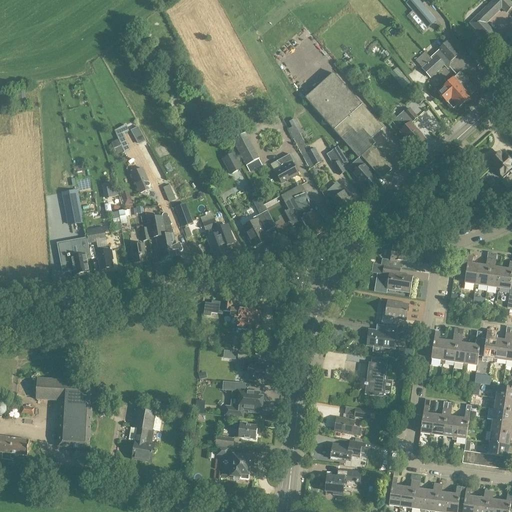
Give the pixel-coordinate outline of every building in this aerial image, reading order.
[(495,34),(486,24),(502,9),(506,14),(511,8),(511,3),(508,0),(494,0),(470,23),(487,42),(495,34)] [(436,21),(423,6),(414,13),(413,12),(414,11),(407,3),(404,5),(411,13),(409,15),(424,32),(436,21)] [(509,63),(511,59),(511,32),(511,31),(494,48),(509,63)] [(436,56),(431,61),(439,70),(444,66),(447,69),(449,62),(458,54),(448,43),(439,51),(435,55),(436,56)] [(416,62),(431,78),(439,70),(431,61),(425,54),(416,62)] [(394,80),(401,74),(397,69),(390,75),(394,80)] [(475,91),(460,73),(447,85),(464,103),(470,98),(469,97),(475,91)] [(383,130),(333,74),(304,100),(358,159),(358,160),(361,158),(366,164),(381,180),(393,169),(373,147),(375,145),(371,141),(383,130)] [(444,81),(438,87),(441,91),(438,94),(453,110),(457,106),(458,108),(464,103),(447,85),(444,81)] [(14,92),(17,101),(24,98),(21,89),(14,92)] [(419,105),(424,101),(418,95),(414,99),(419,105)] [(417,118),(410,110),(403,117),(401,115),(393,123),(405,137),(404,137),(416,149),(425,141),(414,129),(410,125),(412,123),(417,118)] [(288,130),(309,169),(322,163),(315,150),(309,153),(300,135),(302,133),(295,119),(289,123),(292,128),(288,130)] [(125,126),(114,132),(116,137),(116,138),(128,133),(125,126)] [(233,141),(246,166),(258,160),(245,134),(233,141)] [(118,140),(111,143),(117,156),(123,153),(118,140)] [(332,151),(332,152),(342,168),(348,164),(338,147),(332,151)] [(332,152),(327,155),(340,176),(345,173),(342,168),(332,152)] [(242,169),(234,153),(222,159),(230,176),(242,169)] [(502,158),(499,153),(490,161),(496,168),(494,169),(496,171),(496,173),(498,174),(503,179),(509,174),(507,173),(511,168),(511,167),(511,168),(511,167),(511,163),(505,156),(502,158)] [(280,170),(276,172),(282,184),(298,175),(292,164),(294,163),(290,155),(276,162),(280,170)] [(358,159),(348,169),(359,181),(358,183),(361,185),(362,185),(369,192),(370,191),(372,191),(374,189),(374,187),(378,183),(371,176),(372,175),(364,166),(366,164),(361,158),(358,160),(358,159)] [(131,174),(140,195),(151,190),(150,187),(150,186),(143,168),(131,174)] [(163,188),(169,203),(176,200),(170,186),(163,188)] [(343,192),(342,192),(344,191),(340,186),(328,196),(344,214),(345,213),(347,213),(350,211),(350,209),(354,205),(347,198),(348,197),(343,192)] [(324,232),(318,220),(320,219),(305,191),(284,202),(289,211),(296,207),(300,215),(307,211),(309,215),(300,220),(311,239),(324,232)] [(130,206),(128,198),(121,200),(123,208),(130,206)] [(193,223),(186,205),(176,209),(183,227),(192,224),(193,223)] [(71,227),(82,225),(79,208),(68,210),(71,227)] [(117,224),(125,224),(125,218),(127,218),(127,209),(116,209),(117,224)] [(162,215),(162,217),(165,236),(169,258),(178,256),(177,251),(179,251),(179,252),(180,253),(181,253),(182,253),(183,252),(183,251),(182,249),(181,249),(182,248),(180,244),(176,246),(173,230),(172,230),(172,229),(171,225),(172,225),(169,218),(168,218),(168,216),(167,215),(166,214),(165,214),(163,214),(162,215)] [(201,218),(206,232),(217,227),(212,214),(201,218)] [(265,229),(270,227),(262,214),(249,221),(248,223),(249,224),(243,228),(254,247),(268,240),(264,232),(265,229)] [(162,217),(146,220),(150,239),(157,237),(161,259),(169,258),(165,236),(162,217)] [(104,228),(86,231),(88,244),(106,241),(104,228)] [(143,242),(149,241),(147,229),(141,230),(143,242)] [(229,256),(221,234),(208,239),(216,261),(229,256)] [(130,245),(134,264),(147,262),(144,245),(136,246),(136,244),(130,245)] [(382,260),(381,266),(390,268),(400,269),(401,270),(402,262),(415,264),(417,250),(394,246),(391,261),(382,260)] [(101,270),(113,268),(112,261),(113,260),(112,251),(110,252),(110,247),(97,249),(98,254),(101,270)] [(84,256),(83,252),(72,254),(73,258),(71,259),(73,268),(75,267),(76,275),(88,272),(85,256),(84,256)] [(486,267),(479,266),(476,288),(478,288),(478,286),(487,287),(492,254),(488,253),(486,267)] [(496,254),(492,254),(487,287),(496,289),(496,291),(498,291),(501,269),(494,268),(496,254)] [(474,288),(476,288),(479,266),(472,265),(473,257),(469,256),(468,259),(460,258),(461,255),(460,255),(457,276),(466,277),(465,284),(474,285),(474,288)] [(500,291),(501,289),(510,291),(511,277),(511,262),(509,262),(508,270),(501,269),(498,291),(500,291)] [(371,273),(370,273),(370,274),(382,275),(380,291),(387,292),(387,290),(411,293),(413,278),(399,275),(400,269),(390,268),(381,266),(373,265),(371,273)] [(223,315),(223,312),(231,313),(231,317),(235,317),(235,325),(234,325),(233,331),(238,331),(247,331),(246,337),(256,338),(256,332),(258,333),(258,331),(259,329),(259,327),(258,325),(260,313),(240,311),(232,310),(233,301),(224,301),(223,303),(212,302),(212,304),(205,304),(204,316),(211,317),(211,314),(223,315)] [(392,319),(406,321),(409,305),(388,302),(386,311),(383,310),(382,318),(380,317),(379,324),(391,326),(392,319)] [(497,363),(497,361),(506,362),(511,334),(511,328),(507,327),(505,341),(498,340),(495,362),(497,363)] [(445,362),(454,363),(459,330),(455,329),(453,343),(446,342),(442,364),(445,364),(445,362)] [(463,365),(463,367),(465,367),(468,345),(462,344),(464,331),(459,330),(454,363),(463,365)] [(396,334),(369,331),(367,346),(394,350),(396,334)] [(486,340),(481,340),(478,358),(493,360),(492,362),(495,362),(498,340),(491,339),(492,331),(488,331),(486,340)] [(440,363),(442,364),(446,342),(439,341),(440,333),(435,333),(431,360),(441,361),(440,363)] [(468,345),(465,367),(467,367),(467,365),(477,367),(478,358),(481,340),(482,333),(477,333),(475,346),(468,345)] [(30,346),(29,340),(17,342),(18,348),(30,346)] [(238,353),(237,360),(254,361),(255,354),(238,353)] [(267,367),(261,366),(261,364),(244,362),(242,373),(249,374),(248,380),(256,381),(257,379),(265,380),(267,367)] [(364,395),(383,398),(387,366),(369,363),(364,395)] [(94,383),(38,379),(37,400),(61,402),(58,448),(90,450),(94,383)] [(237,384),(224,383),(223,392),(236,393),(236,391),(237,384)] [(511,389),(498,388),(496,397),(494,397),(494,399),(511,401),(511,389)] [(236,408),(225,407),(224,417),(242,419),(243,410),(248,411),(248,413),(257,414),(257,412),(260,412),(262,398),(258,397),(259,393),(238,391),(236,408)] [(494,401),(496,401),(494,411),(511,413),(511,401),(494,399),(494,401)] [(428,414),(429,407),(430,401),(425,400),(420,434),(430,435),(429,437),(432,437),(435,416),(428,414)] [(444,403),(443,409),(442,417),(435,416),(432,437),(434,438),(434,436),(443,437),(448,403),(444,403)] [(451,418),(453,404),(448,403),(443,437),(452,438),(452,441),(454,441),(457,419),(451,418)] [(466,440),(471,407),(467,406),(465,420),(457,419),(454,441),(456,441),(457,439),(466,440)] [(355,417),(370,420),(370,419),(374,419),(375,414),(371,414),(371,413),(356,410),(355,417)] [(132,460),(151,463),(154,445),(152,444),(154,431),(153,431),(156,414),(136,411),(133,428),(138,429),(132,460)] [(493,420),(491,419),(491,422),(511,424),(511,413),(494,411),(493,420)] [(360,437),(362,429),(353,428),(354,422),(337,419),(335,432),(343,433),(343,434),(355,436),(355,437),(360,437)] [(511,431),(511,432),(511,427),(511,424),(491,422),(490,424),(492,424),(491,433),(511,436),(511,431)] [(257,433),(258,427),(247,426),(247,424),(240,423),(240,424),(235,424),(235,431),(239,431),(238,439),(256,441),(256,439),(257,438),(257,435),(257,433)] [(511,436),(491,433),(490,442),(488,442),(487,444),(509,447),(510,440),(511,440),(511,436)] [(0,452),(27,457),(30,442),(0,437),(0,452)] [(217,438),(216,447),(233,449),(234,440),(217,438)] [(333,444),(330,458),(351,462),(352,458),(360,459),(361,454),(364,454),(366,444),(350,441),(349,447),(333,444)] [(487,446),(489,446),(488,456),(489,456),(495,457),(501,458),(507,458),(511,459),(511,454),(508,454),(509,447),(487,444),(487,446)] [(229,449),(218,448),(217,456),(228,457),(229,449)] [(464,452),(462,464),(469,465),(470,453),(464,452)] [(483,455),(481,467),(487,468),(489,456),(488,456),(483,455)] [(253,469),(254,458),(233,456),(231,477),(241,478),(240,480),(249,481),(250,469),(253,469)] [(325,492),(334,492),(334,494),(342,496),(344,486),(346,486),(347,481),(359,482),(361,474),(338,471),(337,478),(327,477),(325,492)] [(396,487),(398,479),(393,478),(389,506),(398,507),(398,509),(400,510),(403,488),(396,487)] [(411,481),(410,489),(403,488),(400,510),(403,510),(403,508),(412,509),(416,482),(411,481)] [(421,511),(420,511),(422,511),(426,491),(419,490),(420,482),(416,482),(412,509),(421,511)] [(425,511),(431,511),(434,511),(438,485),(434,484),(433,492),(426,491),(422,511),(425,511)] [(445,511),(448,494),(442,493),(443,485),(438,485),(434,511),(445,511)] [(457,511),(461,488),(456,487),(455,495),(448,494),(445,511),(457,511)] [(466,489),(462,511),(474,511),(477,498),(470,497),(471,489),(466,489)] [(486,511),(489,492),(485,491),(483,499),(477,498),(474,511),(486,511)] [(497,511),(499,501),(492,500),(494,493),(489,492),(486,511),(497,511)] [(497,511),(509,511),(511,495),(507,495),(506,502),(499,501),(497,511)]
